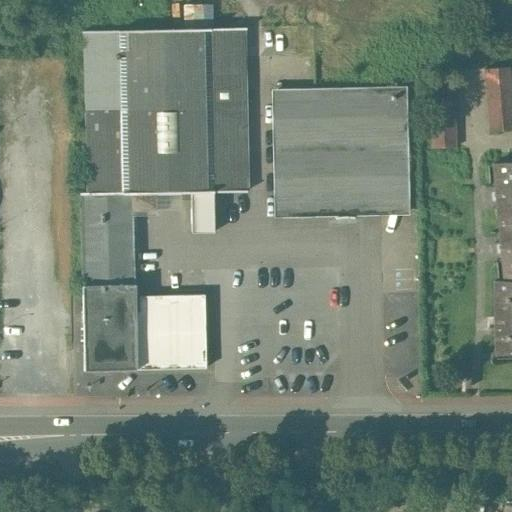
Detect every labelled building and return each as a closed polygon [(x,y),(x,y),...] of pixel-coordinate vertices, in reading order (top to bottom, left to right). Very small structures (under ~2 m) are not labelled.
[(242,30),(84,32),(88,193),(88,195),(131,194),(131,211),(156,211),(155,193),(190,193),(212,192),(245,191),(242,30)] [(508,68),(484,70),(488,132),(511,130),(508,68)] [(454,86),(429,86),(430,149),(453,148),(454,86)] [(404,89),(277,91),(279,212),(407,210),(404,89)] [(511,161),(490,164),(499,280),(491,281),(492,317),(491,317),(491,327),(493,327),(493,354),(511,353),(511,161)] [(212,192),(190,193),(191,233),(213,232),(212,192)] [(131,194),(88,195),(88,193),(80,193),(82,287),(133,286),(131,211),(131,194)] [(133,286),(82,287),(84,353),(83,353),(83,371),(205,368),(204,294),(138,296),(138,312),(133,312),(133,286)] [(511,511),(511,499),(506,498),(502,511),(511,511)]
